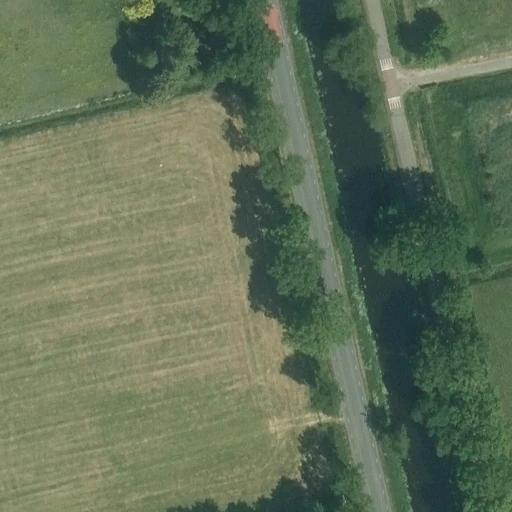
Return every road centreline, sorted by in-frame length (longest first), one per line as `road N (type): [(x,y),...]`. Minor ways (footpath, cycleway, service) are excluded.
road 1 (secondary): [(378,511),(266,0)]
road 2 (unclassified): [(477,511),(371,0)]
